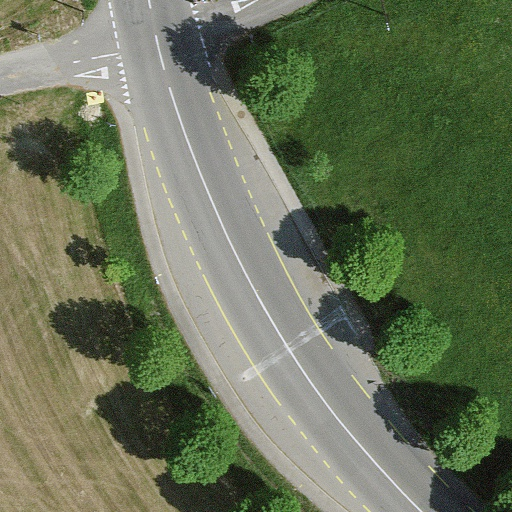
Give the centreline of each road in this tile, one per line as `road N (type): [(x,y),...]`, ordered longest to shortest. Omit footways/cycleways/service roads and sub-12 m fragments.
road 1 (secondary): [(420,511),(337,423),(269,321),(220,228),(158,42)]
road 2 (unclassified): [(158,42),(0,82)]
road 3 (unclassified): [(283,0),(158,42)]
